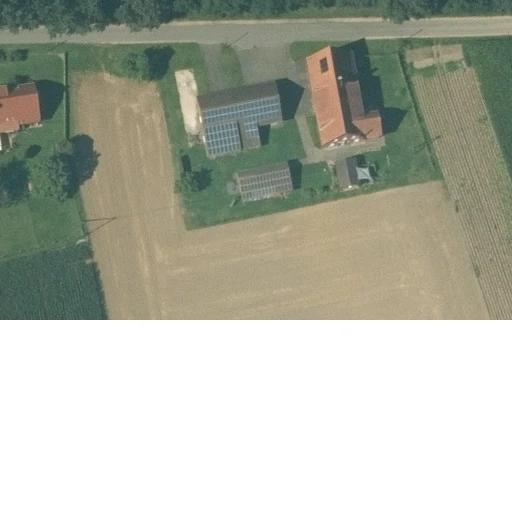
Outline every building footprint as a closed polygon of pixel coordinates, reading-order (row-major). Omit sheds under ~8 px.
[(349,59),(306,66),(312,98),(355,91),(349,59)] [(32,91),(0,96),(0,136),(17,133),(17,128),(38,125),(32,91)] [(355,91),(312,98),(322,151),(364,143),(360,122),(355,91)] [(272,93),(208,104),(217,157),(259,149),(255,128),(278,124),(272,93)] [(374,120),(360,122),(364,143),(378,140),(374,120)] [(359,160),(337,164),(342,191),(374,185),(371,169),(361,171),(359,160)] [(244,200),(295,195),(292,166),(241,171),(244,200)]
